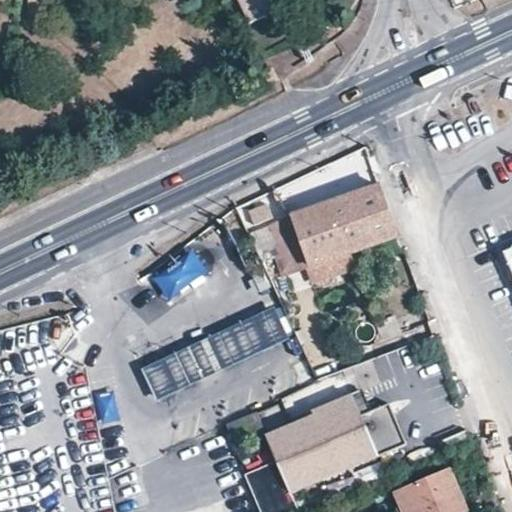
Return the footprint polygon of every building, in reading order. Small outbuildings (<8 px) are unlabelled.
[(50,6),(41,0),(30,0),(30,15),(50,6)] [(240,0),(251,23),(299,0),(240,0)] [(355,194),(358,203),(384,194),(381,186),(355,194)] [(297,225),(310,266),(398,236),(384,194),(358,203),(297,225)] [(268,216),(264,206),(248,213),(253,223),(268,216)] [(168,303),(208,274),(192,252),(152,281),(168,303)] [(210,338),(143,370),(156,397),(223,365),(282,338),(269,310),(210,338)] [(103,423),(119,419),(113,392),(97,396),(103,423)] [(351,401),(267,437),(292,494),(406,446),(390,410),(361,423),(351,401)] [(406,511),(467,511),(461,496),(451,472),(399,494),(406,511)]
